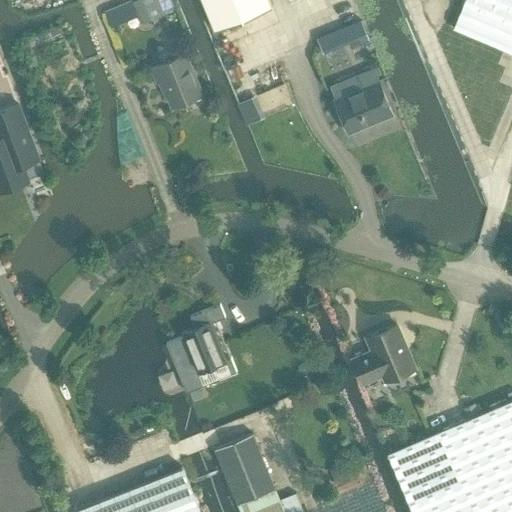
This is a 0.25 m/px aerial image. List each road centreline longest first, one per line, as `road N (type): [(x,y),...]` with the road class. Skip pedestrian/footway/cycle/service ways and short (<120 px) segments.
road 1 (unclassified): [(511,290),(363,249),(257,228),(204,228),(146,244),(102,278),(0,410)]
road 2 (track): [(499,201),(413,0)]
